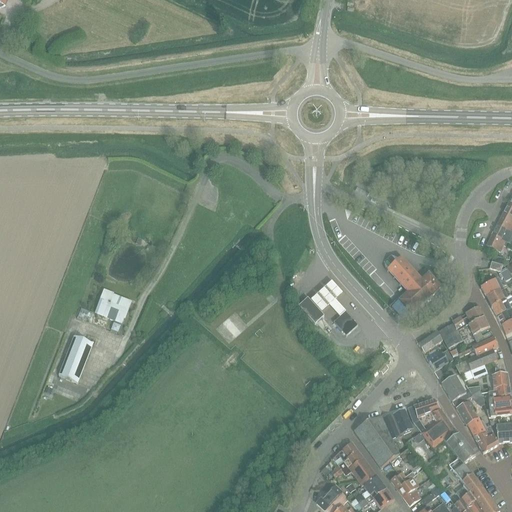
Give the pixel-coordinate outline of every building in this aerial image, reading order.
[(511,209),(507,207),(502,216),(511,221),(511,209)] [(511,221),(502,216),(497,226),(511,233),(511,221)] [(511,233),(497,226),(492,236),(506,243),(511,246),(511,243),(511,233)] [(506,243),(492,236),(487,246),(500,254),(506,244),(506,243)] [(494,257),(492,263),(503,266),(505,260),(494,257)] [(401,259),(387,272),(403,289),(408,294),(399,302),(390,310),(401,322),(405,322),(412,316),(422,306),(433,297),(442,288),(429,274),(422,281),(417,276),(401,259)] [(501,273),(503,266),(492,263),(490,270),(501,273)] [(486,299),(500,292),(503,290),(498,280),(481,288),(486,299)] [(330,283),(310,302),(321,314),(328,308),(339,320),(345,314),(334,302),(342,295),(330,283)] [(491,308),(505,301),(508,300),(503,290),(500,292),(486,299),(491,308)] [(125,319),(131,303),(113,296),(113,295),(104,291),(95,314),(122,324),(124,319),(125,319)] [(310,302),(308,299),(304,303),(302,305),(298,308),(315,326),(317,324),(320,321),(324,317),(321,314),(310,302)] [(497,318),(511,311),(511,310),(511,299),(511,300),(509,301),(509,299),(508,300),(505,301),(491,308),(497,318)] [(484,318),(479,308),(465,314),(471,325),(484,318)] [(233,322),(243,331),(253,319),(243,310),(233,322)] [(502,327),(502,328),(511,322),(511,313),(511,311),(497,318),(502,327)] [(345,314),(339,320),(334,324),(346,338),(358,327),(346,313),(345,314)] [(452,324),(453,325),(457,333),(458,333),(466,328),(460,318),(452,324)] [(484,318),(471,325),(469,327),(474,337),(473,337),(478,347),(483,344),(494,339),(491,333),(483,338),(480,333),(489,329),(484,318)] [(511,322),(502,328),(506,337),(511,334),(511,322)] [(439,333),(448,351),(463,343),(458,333),(457,333),(453,325),(439,333)] [(442,343),(438,334),(437,333),(418,346),(424,355),(442,343)] [(93,345),(74,338),(59,377),(78,385),(93,345)] [(470,350),(459,356),(460,359),(471,354),(474,353),(477,359),(493,351),(498,349),(494,339),(483,344),(478,347),(472,349),(470,350)] [(471,373),(485,367),(493,364),(498,362),(493,351),(477,359),(456,368),(461,377),(471,373)] [(447,352),(429,363),(428,363),(434,374),(443,368),(453,362),(447,352)] [(498,362),(493,364),(494,368),(505,365),(504,360),(503,359),(498,362)] [(389,369),(385,366),(379,372),(383,375),(389,369)] [(485,367),(471,373),(474,381),(488,375),(485,367)] [(443,368),(434,374),(438,380),(447,375),(443,368)] [(499,399),(510,398),(507,375),(492,377),(494,393),(498,392),(499,399)] [(455,377),(441,385),(455,407),(472,398),(469,394),(466,395),(455,377)] [(474,401),(482,397),(481,395),(482,395),(476,383),(467,388),(474,401)] [(490,410),(486,411),(489,420),(511,417),(511,410),(510,398),(500,400),(499,399),(498,392),(494,393),(488,394),(490,410)] [(435,420),(445,417),(442,414),(440,411),(434,401),(414,408),(408,410),(411,418),(413,425),(414,425),(415,427),(422,425),(418,419),(431,414),(435,420)] [(466,427),(468,426),(478,421),(468,403),(457,409),(466,427)] [(408,421),(404,411),(395,414),(399,421),(397,422),(399,427),(401,426),(403,430),(405,429),(407,435),(408,435),(409,438),(414,435),(413,432),(408,421)] [(390,415),(382,418),(389,435),(398,431),(398,433),(401,432),(399,427),(397,422),(394,423),(390,415)] [(445,417),(435,420),(437,423),(426,431),(422,425),(415,427),(421,435),(422,435),(432,449),(443,440),(449,436),(456,432),(453,429),(445,417)] [(355,432),(354,433),(381,470),(399,455),(391,441),(389,435),(382,418),(367,424),(355,432)] [(498,445),(492,426),(487,428),(483,420),(479,423),(484,431),(482,433),(483,435),(475,439),(483,456),(499,447),(498,445)] [(472,433),(475,439),(483,435),(482,433),(484,431),(479,423),(478,421),(468,426),(472,433)] [(498,445),(511,443),(511,425),(496,428),(498,445)] [(476,458),(459,435),(456,432),(449,436),(443,440),(459,460),(464,466),(476,458)] [(338,455),(333,461),(338,468),(341,466),(358,453),(357,453),(358,453),(352,444),(339,454),(338,455)] [(407,462),(413,458),(408,450),(402,455),(407,462)] [(346,478),(351,473),(365,463),(363,460),(358,453),(341,466),(338,468),(332,474),(336,479),(343,475),(346,478)] [(415,467),(420,464),(417,458),(411,462),(415,467)] [(497,511),(491,503),(480,487),(464,466),(459,460),(449,467),(465,487),(483,511),(497,511)] [(365,463),(351,473),(362,488),(363,487),(376,478),(365,463)] [(431,466),(426,474),(434,479),(439,471),(431,466)] [(402,473),(390,482),(397,491),(409,482),(412,480),(416,477),(413,473),(406,478),(402,473)] [(444,477),(437,483),(442,489),(449,483),(444,477)] [(355,499),(359,504),(359,505),(374,494),(377,497),(386,491),(376,478),(363,487),(367,492),(362,496),(361,495),(355,499)] [(409,482),(397,491),(403,499),(415,490),(418,487),(412,480),(409,482)] [(430,485),(435,491),(440,488),(435,481),(430,485)] [(456,494),(461,501),(468,511),(483,511),(465,487),(462,489),(460,486),(454,491),(456,494)] [(328,495),(317,505),(324,511),(335,499),(342,494),(336,488),(329,494),(328,495)] [(433,501),(439,496),(444,492),(440,488),(432,494),(430,496),(433,501)] [(403,499),(410,508),(416,504),(421,500),(415,490),(403,499)] [(374,494),(359,505),(362,509),(363,510),(369,505),(368,505),(373,501),(381,511),(386,508),(394,502),(389,495),(388,493),(386,491),(377,497),(374,494)] [(451,501),(444,492),(439,496),(446,505),(451,501)] [(335,499),(324,511),(325,511),(353,511),(351,509),(348,511),(346,511),(342,508),(348,502),(346,500),(347,499),(342,494),(335,499)] [(456,507),(459,511),(468,511),(461,501),(454,506),(456,507)]
